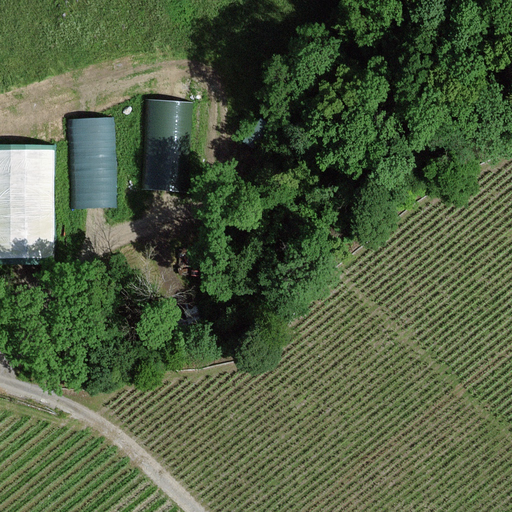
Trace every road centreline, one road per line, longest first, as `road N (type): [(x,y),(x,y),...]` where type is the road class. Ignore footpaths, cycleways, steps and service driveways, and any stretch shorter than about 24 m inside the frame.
road 1 (track): [(511,141),(478,143),(333,255),(256,341),(34,394)]
road 2 (track): [(0,383),(101,426),(199,511)]
